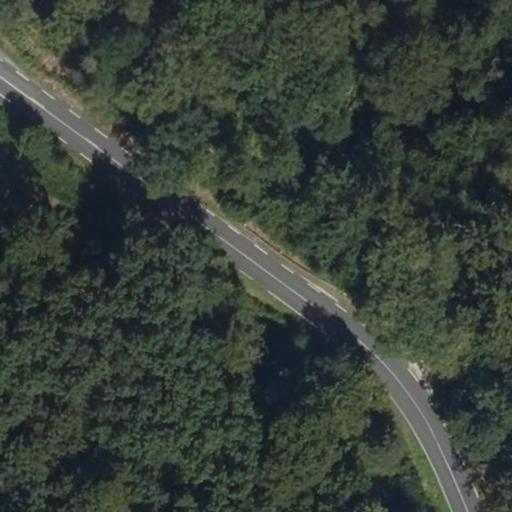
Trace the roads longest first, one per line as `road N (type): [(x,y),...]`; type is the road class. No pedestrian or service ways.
road 1 (primary): [(0,79),(357,343),(415,398),(457,460),(478,511)]
road 2 (track): [(511,265),(459,332),(346,0)]
road 3 (track): [(511,393),(459,332),(415,398)]
